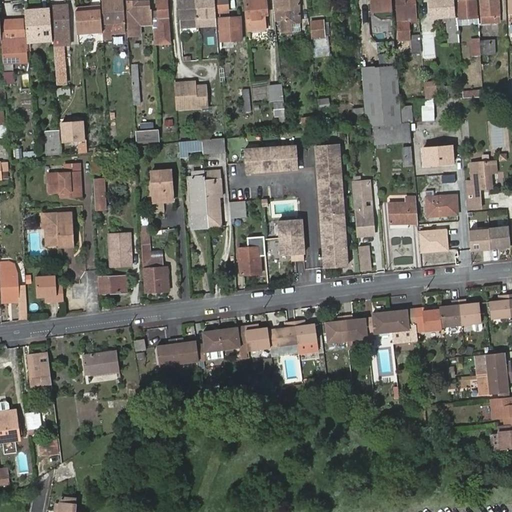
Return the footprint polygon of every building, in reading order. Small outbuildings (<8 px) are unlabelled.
[(122,0),(102,0),(105,39),(112,38),(112,33),(125,32),(122,0)] [(167,0),(157,0),(158,10),(152,11),(154,45),(170,44),(169,25),(167,0)] [(217,24),(215,0),(178,0),(180,27),(217,24)] [(244,0),(248,30),(265,28),(263,13),(267,13),(265,0),(244,0)] [(272,0),(275,20),(281,20),(282,32),(287,31),(286,25),(289,25),(288,9),(290,9),(299,8),(298,0),(272,0)] [(392,0),(370,0),(371,11),(374,11),(374,15),(381,19),(394,18),(392,0)] [(396,0),(398,22),(400,40),(410,40),(408,21),(416,20),(414,0),(396,0)] [(454,0),(429,0),(431,17),(446,15),(448,43),(457,42),(454,6),(455,6),(454,0)] [(460,18),(477,16),(475,0),(457,0),(459,18),(460,18)] [(479,0),(481,21),(478,21),(478,24),(482,24),(482,23),(499,22),(497,0),(479,0)] [(127,2),(129,20),(130,36),(142,35),(141,26),(151,25),(149,2),(137,2),(137,1),(127,2)] [(76,14),(78,32),(85,31),(99,30),(98,22),(97,3),(76,4),(77,14),(76,14)] [(65,5),(52,6),(54,25),(56,46),(59,85),(65,84),(62,45),(70,45),(68,24),(67,5),(65,5)] [(50,9),(25,11),(28,41),(53,39),(50,9)] [(220,18),(221,35),(221,48),(234,47),(234,39),(241,39),(241,33),(240,16),(220,18)] [(6,21),(7,39),(9,39),(11,50),(27,49),(26,37),(25,29),(23,29),(22,20),(6,21)] [(312,37),(314,37),(324,36),(323,21),(310,22),(312,37)] [(411,35),(413,52),(421,51),(419,35),(411,35)] [(314,37),(315,48),(328,47),(327,36),(324,36),(314,37)] [(480,41),(480,40),(470,41),(472,56),(481,55),(480,41)] [(480,41),(481,55),(489,55),(488,41),(480,41)] [(481,55),(482,65),(489,64),(489,55),(481,55)] [(143,104),(137,63),(129,65),(135,105),(143,104)] [(397,65),(362,67),(365,107),(365,109),(366,115),(367,125),(373,124),(399,122),(401,122),(397,65)] [(14,71),(4,73),(6,85),(17,83),(14,71)] [(21,89),(29,89),(29,73),(21,73),(21,89)] [(196,80),(174,82),(176,110),(209,108),(207,84),(196,84),(196,80)] [(426,98),(438,97),(436,80),(424,81),(426,98)] [(284,98),(282,83),(269,84),(271,100),(284,98)] [(58,97),(72,95),(71,86),(57,88),(58,97)] [(243,111),(251,111),(250,89),(243,89),(243,111)] [(330,98),(319,99),(319,111),(331,110),(330,98)] [(422,121),(435,121),(435,99),(422,99),(422,121)] [(365,109),(365,107),(351,108),(352,116),(366,115),(365,109)] [(302,117),(304,131),(316,130),(319,129),(317,115),(302,117)] [(165,119),(165,127),(174,126),(173,119),(165,119)] [(84,120),(60,122),(60,129),(61,132),(62,143),(86,141),(84,120)] [(399,122),(373,124),(375,144),(411,141),(409,121),(401,122),(399,122)] [(61,132),(60,129),(47,131),(49,154),(62,153),(62,143),(61,132)] [(137,130),(137,143),(161,143),(161,130),(137,130)] [(225,137),(202,140),(203,150),(203,155),(226,153),(225,137)] [(203,150),(202,140),(179,142),(180,158),(190,157),(189,151),(203,150)] [(297,144),(244,149),(246,175),(300,170),(297,144)] [(326,269),(351,267),(342,144),(317,146),(326,269)] [(453,144),(422,147),(424,168),(455,164),(453,144)] [(413,165),(411,145),(400,146),(402,166),(413,165)] [(25,159),(36,156),(35,150),(23,152),(25,159)] [(491,161),(472,162),(473,180),(467,181),(469,208),(481,207),(479,188),(493,187),(491,172),(491,161)] [(69,192),(70,196),(81,196),(79,164),(63,166),(64,174),(47,175),(48,194),(59,193),(69,192)] [(152,171),(154,201),(173,200),(171,169),(152,171)] [(196,226),(209,225),(204,169),(194,170),(194,175),(189,176),(191,197),(194,197),(196,226)] [(222,169),(204,169),(209,225),(209,228),(224,227),(222,198),(225,198),(222,169)] [(95,210),(107,210),(107,178),(95,178),(95,210)] [(352,182),(357,238),(376,236),(371,180),(352,182)] [(434,191),(426,191),(428,218),(459,216),(457,194),(434,196),(434,191)] [(244,200),(230,202),(232,220),(246,218),(244,200)] [(418,222),(416,202),(405,203),(389,203),(389,223),(418,222)] [(48,227),(44,227),(46,246),(58,245),(58,248),(73,247),(70,211),(46,213),(48,227)] [(306,220),(280,221),(284,255),(309,256),(306,220)] [(510,247),(509,227),(489,228),(489,229),(491,248),(510,247)] [(447,229),(418,231),(419,252),(448,250),(447,229)] [(491,248),(489,229),(470,230),(471,250),(491,248)] [(131,232),(107,233),(109,268),(133,266),(131,232)] [(237,247),(239,276),(262,274),(261,255),(266,255),(264,237),(247,238),(248,246),(237,247)] [(150,243),(142,243),(144,268),(146,292),(169,290),(167,266),(163,267),(162,258),(151,259),(150,243)] [(359,247),(361,270),(371,269),(369,246),(359,247)] [(0,263),(0,271),(2,271),(3,302),(18,301),(20,319),(27,319),(26,303),(25,286),(18,287),(17,270),(15,270),(14,263),(0,263)] [(98,277),(99,293),(127,291),(126,275),(98,277)] [(50,303),(63,302),(62,285),(57,285),(57,276),(36,277),(37,299),(45,298),(50,298),(50,303)] [(491,319),(511,317),(508,294),(501,295),(502,300),(490,302),(491,319)] [(461,323),(459,299),(451,301),(451,304),(439,305),(440,308),(442,326),(461,323)] [(466,299),(459,299),(461,323),(481,321),(478,300),(466,302),(466,299)] [(422,307),(414,308),(416,323),(422,322),(423,331),(442,329),(442,326),(440,308),(422,310),(422,307)] [(416,323),(414,308),(390,312),(392,332),(409,329),(408,324),(416,323)] [(392,332),(390,312),(373,313),(373,317),(365,318),(367,335),(392,332)] [(367,335),(365,318),(353,318),(353,314),(345,315),(348,339),(367,338),(367,335)] [(348,339),(345,315),(338,316),(339,320),(326,322),(328,342),(348,339)] [(303,321),(296,322),(299,344),(300,355),(320,352),(319,341),(316,325),(315,324),(304,326),(303,321)] [(299,344),(296,322),(288,323),(289,328),(277,330),(278,336),(279,347),(299,344)] [(221,330),(223,349),(241,346),(240,342),(248,341),(246,326),(221,330)] [(248,341),(249,350),(271,346),(270,337),(269,331),(268,327),(260,328),(253,329),(253,326),(246,326),(248,341)] [(207,351),(223,349),(221,330),(204,332),(205,343),(198,344),(200,359),(208,358),(207,351)] [(177,338),(181,370),(202,368),(200,359),(198,344),(198,340),(186,342),(185,337),(177,338)] [(162,373),(181,370),(177,338),(169,339),(170,344),(158,346),(162,373)] [(134,341),(136,351),(146,350),(144,340),(134,341)] [(85,376),(119,371),(117,352),(83,357),(85,376)] [(504,352),(490,354),(487,354),(489,374),(511,372),(511,365),(505,366),(504,352)] [(40,384),(52,383),(48,354),(32,356),(33,374),(31,374),(33,389),(40,388),(40,384)] [(302,363),(303,382),(315,381),(314,362),(302,363)] [(511,373),(511,372),(489,374),(491,394),(500,393),(508,392),(507,379),(511,378),(511,373)] [(501,425),(511,424),(511,396),(509,397),(501,398),(492,399),(494,419),(500,418),(501,425)] [(0,413),(0,442),(20,439),(20,435),(23,434),(22,424),(18,424),(16,411),(0,413)] [(41,411),(25,413),(28,431),(43,428),(41,411)] [(511,448),(511,424),(501,425),(498,426),(499,433),(492,434),(493,451),(511,448)] [(56,440),(40,442),(42,455),(58,453),(56,440)] [(128,461),(114,463),(115,469),(128,467),(128,461)] [(76,511),(78,499),(63,496),(62,505),(61,511),(76,511)]
